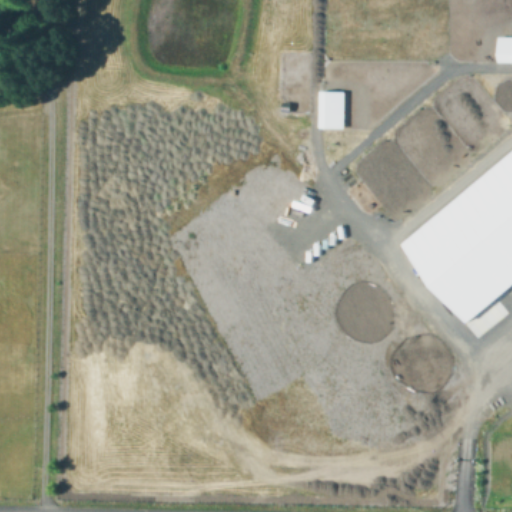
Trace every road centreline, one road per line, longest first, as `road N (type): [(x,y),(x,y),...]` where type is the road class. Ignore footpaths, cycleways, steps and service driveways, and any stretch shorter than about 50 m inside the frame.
road 1 (track): [(257,119),(151,100),(82,74),(72,79),(62,485),(72,493),(463,499)]
road 2 (track): [(322,175),(241,108),(132,77),(115,39),(118,0)]
road 3 (track): [(322,175),(313,130),(317,0)]
